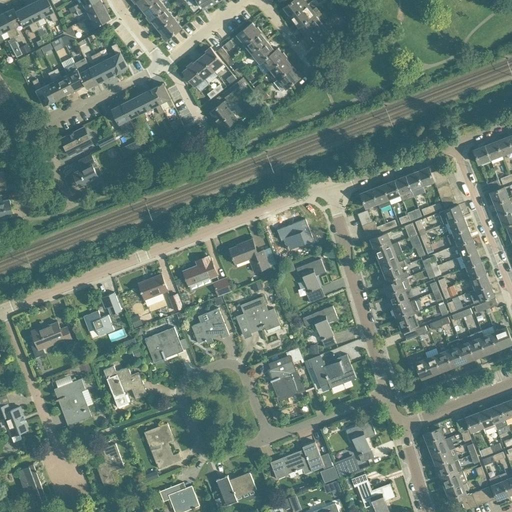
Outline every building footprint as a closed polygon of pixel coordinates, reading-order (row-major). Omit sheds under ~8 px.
[(42,16),(34,0),(33,0),(30,2),(31,3),(25,6),(37,30),(41,27),(37,19),(42,16)] [(34,0),(42,16),(48,13),(52,22),(57,20),(47,0),(34,0)] [(82,0),(83,1),(74,6),(77,10),(96,0),(82,0)] [(103,4),(101,0),(96,0),(77,10),(79,15),(87,10),(90,16),(107,8),(104,3),(103,4)] [(143,10),(156,0),(137,0),(135,3),(136,2),(143,10)] [(150,21),(167,7),(160,0),(156,0),(143,10),(148,16),(146,17),(150,21)] [(199,8),(193,0),(188,4),(194,11),(199,8)] [(209,5),(215,2),(213,0),(200,0),(205,9),(210,6),(209,5)] [(292,16),(307,4),(303,0),(292,0),(283,8),(287,12),(288,11),(292,16)] [(342,6),(337,0),(330,0),(337,10),(342,6)] [(297,26),(317,10),(315,7),(311,10),(307,4),(292,16),(296,21),(295,22),(297,26)] [(20,22),(12,6),(8,8),(8,10),(3,13),(14,37),(19,34),(14,25),(20,22)] [(37,30),(25,6),(19,9),(18,8),(14,10),(12,6),(20,22),(22,26),(28,24),(32,32),(37,30)] [(349,17),(342,6),(337,10),(344,20),(349,17)] [(158,29),(174,16),(167,7),(150,21),(151,20),(158,29)] [(109,12),(107,8),(90,16),(93,22),(85,26),(87,31),(111,19),(108,13),(109,12)] [(306,35),(321,22),(317,17),(320,14),(317,10),(297,26),(302,31),(303,30),(306,35)] [(14,37),(3,13),(0,13),(0,32),(6,30),(10,39),(14,37)] [(182,27),(174,16),(158,29),(163,34),(162,35),(165,40),(182,27)] [(237,35),(245,44),(260,32),(262,31),(258,26),(257,27),(252,22),(237,35)] [(326,29),(321,22),(306,35),(311,40),(310,41),(313,46),(333,30),(330,26),(326,29)] [(70,27),(65,29),(67,33),(75,36),(70,27)] [(268,41),(260,32),(245,44),(252,54),(268,41)] [(15,37),(8,41),(9,44),(16,57),(22,54),(15,40),(16,40),(15,37)] [(59,38),(52,42),(54,46),(61,43),(59,38)] [(263,60),(275,50),(268,41),(252,54),(260,63),(263,60)] [(116,43),(111,46),(116,55),(110,57),(118,74),(123,71),(122,70),(128,67),(116,43)] [(224,63),(210,46),(206,50),(207,51),(202,55),(214,71),(224,63)] [(217,50),(225,60),(230,56),(222,47),(217,50)] [(278,47),(275,50),(263,60),(270,69),(286,57),(287,56),(284,52),(282,53),(278,47)] [(118,74),(110,57),(105,60),(100,51),(96,54),(107,77),(113,74),(114,76),(118,74)] [(107,77),(96,54),(91,56),(95,65),(90,68),(98,84),(102,82),(102,80),(107,77)] [(214,71),(202,55),(193,63),(192,61),(191,62),(205,78),(214,71)] [(235,62),(230,56),(225,60),(230,66),(235,62)] [(294,67),(286,57),(270,69),(278,79),(294,67)] [(98,84),(90,68),(84,71),(80,62),(75,64),(87,88),(93,85),(94,86),(98,84)] [(205,78),(191,62),(187,65),(188,66),(183,71),(195,86),(205,78)] [(87,88),(75,64),(74,63),(64,68),(67,74),(68,74),(76,91),(80,88),(80,87),(85,84),(87,88)] [(238,67),(234,71),(239,77),(243,73),(238,67)] [(294,67),(278,79),(274,83),(281,92),(286,89),(302,75),(299,70),(297,71),(294,67)] [(68,74),(67,74),(62,77),(57,68),(53,71),(65,94),(71,91),(72,93),(76,91),(68,74)] [(65,94),(53,71),(48,73),(53,82),(47,85),(56,101),(60,99),(59,97),(65,94)] [(250,72),(245,75),(249,81),(254,78),(250,72)] [(230,84),(236,79),(233,74),(226,79),(230,84)] [(56,101),(47,85),(42,87),(37,78),(32,81),(44,105),(51,102),(51,103),(56,101)] [(223,93),(228,99),(242,88),(237,82),(223,93)] [(156,85),(152,87),(160,103),(166,100),(170,109),(175,107),(163,83),(157,86),(156,85)] [(220,84),(214,89),(217,94),(223,89),(220,84)] [(259,94),(264,91),(259,84),(254,88),(259,94)] [(160,103),(152,87),(151,87),(152,88),(147,91),(146,90),(142,92),(150,108),(155,105),(160,114),(165,112),(160,103)] [(211,98),(217,94),(214,89),(207,94),(211,98)] [(268,97),(264,91),(259,94),(264,100),(268,97)] [(150,108),(142,92),(137,94),(138,96),(132,99),(144,122),(149,120),(144,111),(150,108)] [(144,122),(132,99),(126,102),(126,100),(121,102),(130,119),(135,116),(140,125),(144,122)] [(130,119),(121,102),(117,105),(118,106),(111,109),(124,133),(128,130),(124,122),(130,119)] [(237,119),(224,102),(210,112),(223,129),(237,119)] [(180,117),(170,123),(175,132),(185,127),(180,117)] [(93,143),(84,126),(61,138),(70,155),(93,143)] [(99,141),(102,148),(116,141),(112,134),(99,141)] [(511,146),(508,137),(508,136),(508,137),(497,141),(497,140),(502,154),(511,150),(511,146)] [(502,154),(497,140),(496,140),(497,141),(486,145),(491,158),(502,154)] [(130,144),(121,148),(125,157),(134,152),(130,144)] [(491,158),(486,145),(485,145),(485,146),(474,150),(474,149),(479,163),(480,163),(479,163),(491,158)] [(97,166),(91,154),(79,160),(83,168),(74,172),(81,186),(86,183),(89,188),(100,182),(98,177),(94,167),(97,166)] [(435,181),(433,178),(431,172),(429,167),(418,171),(423,185),(435,181)] [(433,178),(446,173),(443,168),(431,172),(433,178)] [(426,192),(423,185),(418,171),(406,175),(415,197),(426,192)] [(436,183),(448,179),(446,173),(433,178),(435,181),(436,183)] [(415,197),(406,175),(395,180),(401,194),(403,201),(415,197)] [(503,184),(511,180),(511,178),(510,178),(509,175),(501,178),(503,184)] [(438,189),(450,184),(448,179),(436,183),(438,189)] [(487,183),(489,189),(501,185),(499,179),(487,183)] [(401,194),(395,180),(384,184),(389,198),(401,194)] [(389,198),(384,184),(372,189),(378,203),(389,198)] [(440,194),(452,190),(450,184),(438,189),(440,194)] [(491,192),(495,203),(509,198),(504,187),(490,192),(490,193),(491,192)] [(378,203),(372,189),(361,193),(366,207),(378,203)] [(442,200),(454,195),(452,190),(440,194),(442,200)] [(456,202),(454,195),(442,200),(445,206),(456,202)] [(511,205),(509,198),(495,203),(495,204),(495,203),(500,214),(511,209),(511,205)] [(0,223),(6,222),(5,216),(11,214),(8,199),(0,200),(0,223)] [(440,202),(430,206),(431,209),(433,208),(433,209),(434,211),(442,208),(440,202)] [(445,210),(450,221),(463,216),(459,204),(445,210)] [(434,211),(433,209),(433,208),(431,209),(430,206),(422,209),(424,215),(434,211)] [(409,214),(407,215),(408,218),(410,217),(411,220),(422,216),(419,207),(408,212),(409,214)] [(411,220),(410,217),(408,218),(407,215),(406,215),(404,209),(396,212),(401,224),(411,220)] [(511,209),(500,214),(499,215),(500,215),(504,225),(504,226),(507,225),(511,222),(511,209)] [(357,213),(360,219),(369,216),(367,210),(357,213)] [(372,222),(369,216),(360,219),(362,226),(372,222)] [(468,227),(463,216),(450,221),(454,233),(468,227)] [(419,230),(420,233),(425,231),(425,229),(429,227),(427,222),(429,222),(427,217),(415,221),(419,230)] [(284,238),(288,250),(290,249),(290,248),(301,244),(302,248),(315,243),(306,218),(293,223),(297,234),(284,238)] [(395,220),(385,223),(386,226),(388,226),(389,229),(388,229),(397,226),(395,220)] [(374,221),(372,222),(362,226),(364,231),(377,227),(374,221)] [(389,229),(388,226),(386,226),(385,223),(377,227),(379,233),(388,229),(389,229)] [(405,226),(410,237),(417,234),(412,223),(405,226)] [(379,233),(377,227),(364,231),(367,237),(379,233)] [(472,239),(468,227),(454,233),(458,244),(472,239)] [(426,233),(425,231),(420,233),(421,235),(425,244),(430,242),(436,239),(433,231),(426,233)] [(371,239),(375,250),(392,243),(387,232),(371,239)] [(412,238),(416,247),(421,245),(418,236),(412,238)] [(232,256),(233,258),(234,258),(236,263),(249,258),(255,272),(269,266),(263,250),(257,252),(252,239),(244,242),(244,243),(239,246),(238,245),(230,248),(233,256),(232,256)] [(476,250),(472,239),(458,244),(463,255),(476,250)] [(433,251),(430,242),(425,244),(428,253),(433,251)] [(396,255),(392,243),(375,250),(380,261),(396,255)] [(425,254),(421,245),(416,247),(419,256),(425,254)] [(481,261),(476,250),(463,255),(467,266),(481,261)] [(399,261),(396,255),(380,261),(384,272),(401,266),(408,263),(406,258),(399,261)] [(185,277),(186,279),(187,279),(189,285),(210,277),(211,277),(218,275),(212,260),(210,260),(209,256),(196,260),(198,265),(183,271),(186,277),(185,277)] [(434,256),(428,258),(432,267),(438,265),(434,256)] [(321,258),(297,268),(301,280),(305,279),(310,290),(308,290),(306,291),(310,301),(322,297),(319,288),(320,287),(316,275),(326,271),(321,258)] [(432,267),(428,258),(422,260),(426,269),(432,267)] [(485,272),(481,261),(467,266),(472,278),(485,272)] [(441,273),(438,265),(432,267),(435,276),(441,273)] [(389,284),(406,277),(410,276),(407,269),(403,271),(401,266),(384,272),(389,284)] [(435,276),(432,267),(426,269),(429,278),(435,276)] [(439,280),(442,289),(448,287),(445,280),(461,274),(459,270),(443,276),(444,278),(439,280)] [(490,284),(485,272),(472,278),(476,289),(490,284)] [(139,283),(145,299),(168,290),(162,274),(149,278),(150,280),(140,284),(139,283)] [(215,286),(219,295),(231,290),(226,277),(219,280),(221,284),(215,286)] [(410,288),(406,277),(389,284),(384,285),(389,297),(405,290),(410,288)] [(453,284),(456,292),(465,289),(462,280),(453,284)] [(430,283),(433,292),(439,290),(435,281),(430,283)] [(494,295),(490,284),(476,289),(468,292),(472,303),(481,300),(494,295)] [(452,286),(448,287),(442,289),(446,298),(451,296),(455,294),(452,286)] [(410,302),(405,290),(389,297),(393,308),(410,302)] [(443,299),(439,290),(433,292),(437,301),(443,299)] [(108,307),(111,314),(122,310),(115,292),(101,297),(105,308),(108,307)] [(178,293),(170,296),(176,310),(183,307),(178,293)] [(244,313),(236,316),(240,326),(248,323),(252,332),(258,330),(257,327),(259,326),(260,327),(265,325),(266,330),(281,324),(274,308),(269,310),(263,296),(240,304),(244,313)] [(495,298),(482,303),(484,306),(484,305),(486,309),(498,304),(495,298)] [(415,299),(410,302),(393,308),(398,320),(414,313),(420,311),(415,299)] [(453,300),(447,302),(451,312),(457,310),(453,300)] [(486,309),(484,305),(484,306),(482,303),(475,306),(478,313),(486,309)] [(444,304),(439,306),(443,315),(448,313),(444,304)] [(333,305),(303,317),(306,325),(313,323),(315,327),(317,326),(322,338),(320,338),(324,348),(336,343),(328,322),(338,318),(333,305)] [(201,322),(192,325),(199,343),(205,340),(205,341),(206,340),(208,343),(207,340),(221,334),(223,337),(229,334),(219,307),(199,315),(201,322)] [(470,307),(461,311),(462,314),(464,313),(465,316),(473,313),(470,307)] [(84,316),(89,331),(97,328),(100,335),(114,329),(108,314),(101,317),(99,310),(84,316)] [(465,316),(464,313),(462,314),(461,311),(453,314),(455,320),(465,316)] [(419,324),(414,313),(398,320),(402,331),(419,324)] [(448,316),(438,320),(439,323),(441,322),(442,325),(450,322),(448,316)] [(432,329),(442,325),(441,322),(439,323),(438,320),(430,323),(432,329)] [(37,357),(45,354),(43,348),(64,340),(65,343),(73,340),(67,326),(61,329),(58,321),(45,326),(45,325),(32,330),(37,343),(32,345),(37,357)] [(425,326),(418,328),(419,331),(418,331),(420,335),(419,335),(428,332),(425,326)] [(156,334),(145,338),(154,362),(161,359),(160,357),(164,356),(165,360),(166,359),(165,356),(176,351),(177,353),(184,350),(180,341),(174,327),(156,334)] [(511,340),(506,327),(495,331),(502,347),(511,343),(511,340)] [(420,335),(418,331),(419,331),(418,328),(405,334),(407,340),(419,335),(420,335)] [(502,347),(495,331),(484,335),(490,352),(502,347)] [(490,352),(484,335),(473,340),(479,356),(490,352)] [(468,360),(461,344),(459,338),(448,343),(450,349),(456,365),(468,360)] [(479,356),(473,340),(461,344),(468,360),(479,356)] [(456,365),(450,349),(439,353),(446,369),(456,365)] [(446,369),(439,353),(428,357),(434,373),(446,369)] [(321,354),(308,359),(311,367),(313,366),(321,386),(329,383),(331,388),(343,383),(356,378),(347,354),(334,359),(335,362),(325,366),(321,354)] [(271,368),(268,369),(271,376),(273,375),(274,379),(271,380),(271,381),(275,380),(279,391),(278,392),(280,399),(296,392),(304,389),(297,371),(292,360),(290,355),(269,364),(271,368)] [(434,373),(428,357),(416,362),(422,378),(423,378),(434,373)] [(104,370),(114,396),(118,406),(128,402),(124,391),(132,388),(136,399),(148,394),(140,373),(132,376),(128,366),(116,371),(114,366),(104,370)] [(86,389),(82,378),(54,388),(58,398),(56,399),(57,401),(59,400),(68,425),(92,416),(82,390),(86,389)] [(511,414),(511,402),(511,399),(499,404),(505,417),(511,414)] [(7,404),(0,407),(0,421),(6,419),(14,442),(22,439),(19,433),(28,430),(25,422),(25,421),(24,421),(23,417),(24,416),(20,406),(10,410),(7,404)] [(505,417),(499,404),(488,408),(497,428),(508,423),(505,417)] [(497,428),(488,408),(477,413),(482,426),(483,426),(486,433),(497,429),(497,428)] [(482,426),(477,413),(466,417),(471,431),(482,426)] [(457,421),(461,433),(465,431),(465,432),(468,431),(463,418),(457,421)] [(346,430),(351,443),(355,441),(359,453),(358,453),(359,455),(362,462),(374,457),(371,449),(370,450),(365,438),(376,434),(371,421),(346,430)] [(144,431),(158,468),(182,459),(179,452),(173,454),(170,446),(167,447),(166,443),(174,440),(168,422),(144,431)] [(424,434),(429,445),(445,438),(440,427),(424,433),(424,434)] [(471,439),(468,431),(465,432),(465,431),(461,433),(465,441),(471,439)] [(449,450),(445,438),(429,445),(433,456),(449,450)] [(271,462),(277,479),(289,474),(288,473),(303,467),(305,473),(324,465),(315,441),(303,446),(304,451),(299,453),(298,451),(282,457),(282,459),(272,463),(271,461),(271,462)] [(499,442),(491,445),(492,447),(490,448),(491,452),(502,448),(499,442)] [(104,486),(115,482),(111,470),(124,466),(116,443),(92,452),(94,458),(102,455),(104,460),(96,463),(104,486)] [(467,445),(470,454),(476,452),(473,443),(467,445)] [(491,452),(490,448),(492,447),(491,445),(481,449),(483,455),(491,452)] [(454,461),(449,450),(433,456),(437,467),(454,461)] [(480,461),(476,452),(470,454),(474,463),(480,461)] [(502,452),(494,455),(496,457),(493,458),(495,461),(504,457),(502,452)] [(495,461),(493,458),(496,457),(494,455),(484,459),(487,464),(495,461)] [(356,456),(336,464),(341,476),(360,468),(356,456)] [(459,459),(454,461),(437,467),(442,479),(464,470),(459,459)] [(29,467),(17,471),(19,477),(28,499),(30,507),(31,510),(36,508),(48,503),(41,485),(42,484),(37,469),(36,469),(34,464),(29,466),(29,467)] [(476,468),(479,477),(485,474),(481,465),(476,468)] [(468,481),(464,470),(442,479),(446,490),(462,483),(468,481)] [(146,475),(147,480),(159,476),(157,471),(146,475)] [(217,479),(226,505),(238,500),(237,496),(257,489),(250,472),(249,472),(250,473),(237,478),(237,479),(232,481),(231,480),(230,480),(228,476),(228,475),(217,479)] [(366,473),(352,479),(355,486),(357,485),(363,501),(368,500),(370,505),(374,504),(377,511),(388,511),(384,500),(395,496),(390,483),(372,490),(366,473)] [(488,483),(485,474),(479,477),(483,485),(488,483)] [(509,494),(504,481),(501,474),(489,478),(498,499),(509,494)] [(184,482),(160,491),(164,501),(171,498),(176,511),(182,511),(200,505),(192,485),(186,487),(184,482)] [(467,495),(462,483),(446,490),(451,501),(455,500),(460,498),(466,495),(467,495)] [(489,486),(483,489),(488,501),(494,498),(489,486)] [(488,501),(483,489),(477,491),(483,503),(488,501)] [(483,503),(477,491),(472,493),(477,505),(483,503)] [(477,505),(472,493),(467,495),(466,495),(471,508),(477,505)] [(471,508),(466,495),(460,498),(463,503),(465,510),(471,508)] [(336,503),(310,511),(339,511),(336,504),(336,503)]
